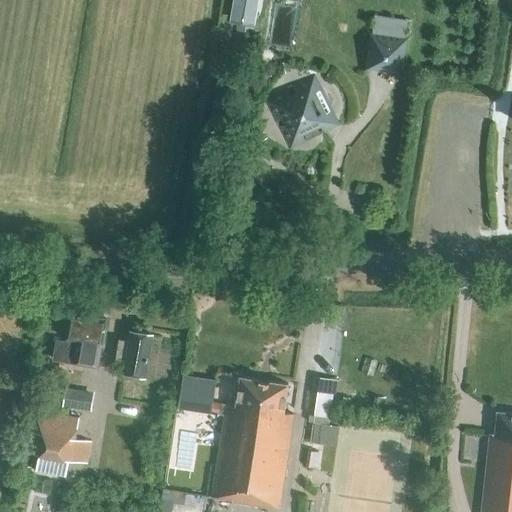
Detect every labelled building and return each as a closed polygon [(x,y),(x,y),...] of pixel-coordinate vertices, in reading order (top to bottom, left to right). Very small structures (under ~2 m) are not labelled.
[(254,11),(255,0),(231,0),(230,6),(254,11)] [(400,75),(405,40),(370,35),(365,70),(400,75)] [(334,136),(324,80),(269,89),(278,145),(296,142),(295,135),(315,132),(316,139),(334,136)] [(98,367),(105,318),(70,313),(65,338),(69,338),(68,342),(56,341),(54,359),(98,367)] [(144,375),(151,334),(129,330),(128,340),(118,339),(115,359),(124,361),(122,372),(144,375)] [(317,374),(314,411),(337,413),(339,375),(317,374)] [(283,413),(287,384),(240,377),(235,406),(225,404),(225,405),(209,402),(208,411),(219,413),(219,415),(224,415),(211,496),(231,499),(231,502),(279,509),(292,414),(283,413)] [(90,409),(93,395),(65,390),(62,404),(90,409)] [(86,463),(91,441),(74,438),(78,418),(33,409),(25,451),(38,453),(35,470),(65,475),(68,460),(86,463)] [(511,511),(511,413),(497,412),(494,434),(489,434),(480,511),(511,511)] [(320,421),(319,441),(343,442),(344,422),(320,421)] [(177,511),(180,500),(201,505),(204,492),(170,486),(165,511),(177,511)]
